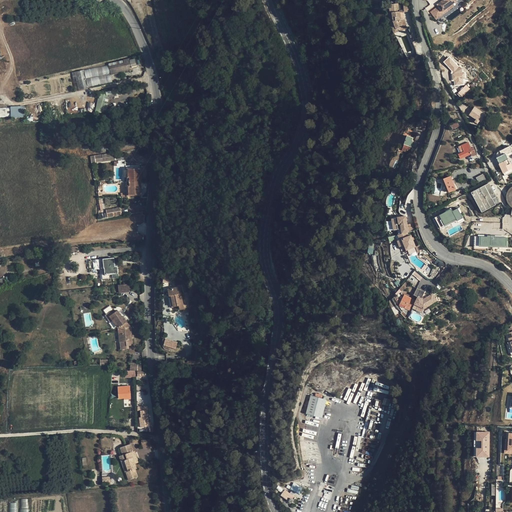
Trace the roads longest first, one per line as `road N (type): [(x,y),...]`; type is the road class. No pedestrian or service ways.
road 1 (tertiary): [(271,0),(306,102),(272,194),(264,243),(278,318),(262,421),(274,511)]
road 2 (residential): [(167,511),(149,329),(157,89),(127,13),(114,0)]
road 3 (unclassified): [(511,287),(488,266),(438,249),(421,221),(418,185),(439,125),(434,75)]
road 4 (residential): [(511,225),(434,75)]
road 5 (track): [(161,436),(79,429),(0,435)]
